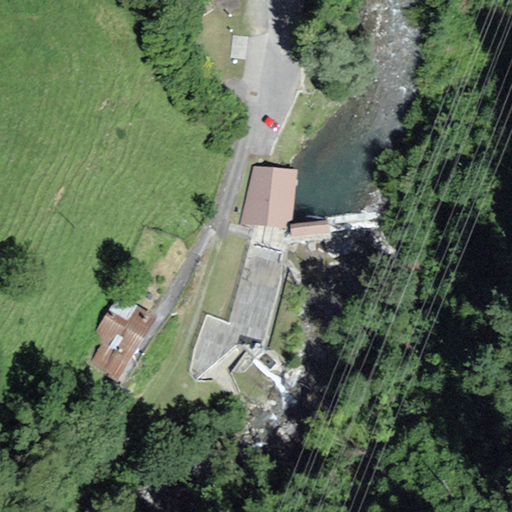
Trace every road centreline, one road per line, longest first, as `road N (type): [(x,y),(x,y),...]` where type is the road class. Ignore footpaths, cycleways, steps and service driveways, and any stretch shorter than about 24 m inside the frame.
road 1 (track): [(78,511),(186,343),(229,192)]
road 2 (unclassified): [(229,192),(250,136),(277,0)]
